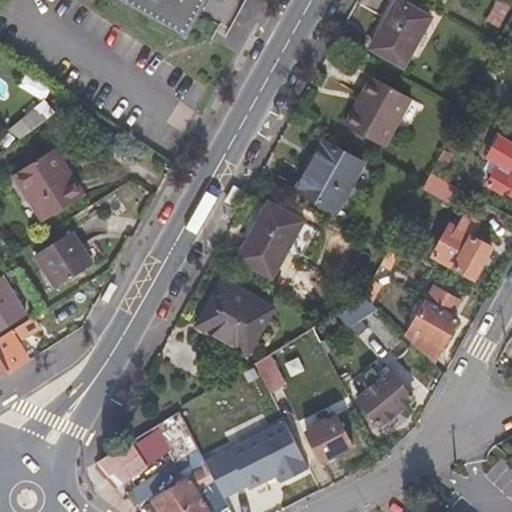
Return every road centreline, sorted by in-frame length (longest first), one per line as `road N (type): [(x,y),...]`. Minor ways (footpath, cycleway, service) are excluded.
road 1 (tertiary): [(309,0),(120,338),(33,472)]
road 2 (unknown): [(215,169),(0,10)]
road 3 (residential): [(511,291),(429,449)]
road 4 (residential): [(429,449),(325,511)]
